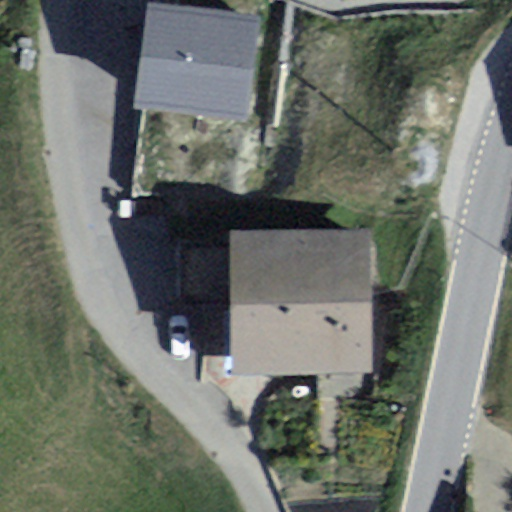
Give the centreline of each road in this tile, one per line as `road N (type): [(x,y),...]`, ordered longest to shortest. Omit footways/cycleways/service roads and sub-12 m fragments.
road 1 (residential): [(274,511),(224,421),(127,333),(85,243),(68,78),(72,0)]
road 2 (tertiary): [(440,511),(487,257),(511,173)]
